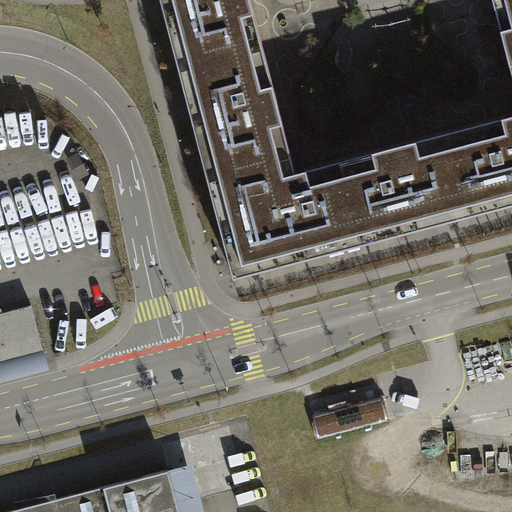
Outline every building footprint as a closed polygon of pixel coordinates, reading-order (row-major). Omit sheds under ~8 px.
[(161,0),(179,69),(263,47),(251,0),(161,0)] [(511,59),(511,0),(496,0),(500,16),(511,59)] [(179,69),(208,179),(292,157),(263,47),(179,69)] [(472,214),(511,203),(511,114),(450,131),(472,214)] [(361,242),(472,214),(450,131),(339,159),(361,242)] [(234,276),(361,242),(339,159),(295,170),(292,157),(208,179),(234,276)] [(31,303),(0,310),(0,363),(43,353),(31,303)] [(206,511),(194,465),(7,511),(206,511)]
